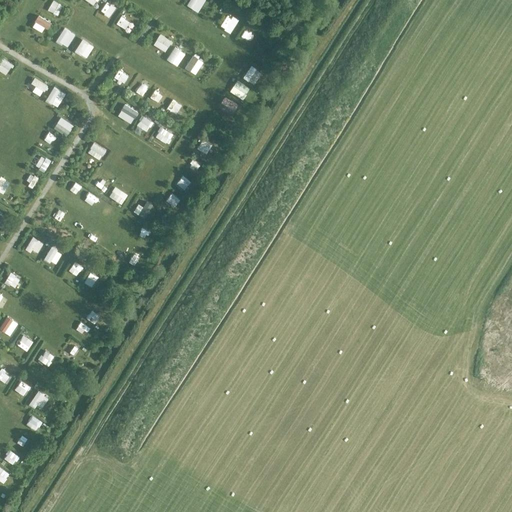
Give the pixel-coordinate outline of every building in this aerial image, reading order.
[(94,11),(100,2),(97,0),(88,0),(85,4),(94,11)] [(199,0),(193,10),(202,16),(209,5),(201,0),(199,0)] [(59,21),(63,10),(52,7),(48,17),(59,21)] [(111,23),(116,14),(106,8),(101,18),(111,23)] [(124,34),(128,23),(121,20),(117,32),(124,34)] [(45,39),(51,28),(39,21),(33,32),(45,39)] [(223,30),(231,36),(237,27),(229,21),(223,30)] [(74,51),(80,41),(65,33),(59,43),(74,51)] [(240,43),(248,49),(255,39),(247,34),(240,43)] [(161,40),(154,50),(166,58),(172,48),(161,40)] [(77,54),(84,59),(89,51),(82,46),(77,54)] [(179,72),(186,59),(174,53),(167,66),(179,72)] [(0,75),(7,80),(13,70),(3,64),(0,68),(0,75)] [(187,75),(191,79),(198,73),(193,68),(187,75)] [(131,86),(135,75),(124,71),(120,82),(131,86)] [(257,75),(250,87),(255,90),(262,79),(257,75)] [(41,102),(48,91),(35,82),(31,88),(36,91),(33,96),(41,102)] [(159,104),(164,108),(168,100),(163,97),(159,104)] [(236,116),(239,109),(225,103),(222,110),(236,116)] [(172,106),(167,115),(177,120),(182,111),(172,106)] [(127,110),(121,120),(132,126),(137,117),(127,110)] [(142,122),(139,133),(149,136),(153,126),(142,122)] [(68,137),(72,129),(64,124),(59,133),(68,137)] [(161,132),(156,140),(167,147),(172,139),(161,132)] [(94,148),(88,158),(101,165),(107,156),(94,148)] [(194,178),(199,168),(192,164),(187,175),(194,178)] [(36,188),(39,184),(26,177),(24,182),(36,188)] [(107,194),(102,192),(105,185),(97,181),(92,191),(105,197),(107,194)] [(1,182),(0,183),(0,198),(3,201),(11,188),(1,182)] [(181,183),(175,192),(184,198),(190,189),(181,183)] [(123,208),(126,198),(115,194),(112,204),(123,208)] [(172,199),(167,206),(176,212),(181,205),(172,199)] [(146,207),(140,222),(146,225),(153,210),(146,207)] [(140,220),(144,211),(138,209),(134,218),(140,220)] [(32,243),(26,255),(33,259),(39,247),(32,243)] [(46,265),(57,270),(62,258),(51,253),(46,265)] [(68,279),(73,281),(77,271),(72,269),(68,279)] [(91,289),(95,280),(90,278),(86,287),(91,289)] [(14,293),(18,285),(10,281),(6,289),(14,293)] [(91,289),(96,292),(101,284),(95,281),(91,289)] [(86,317),(96,324),(102,315),(92,308),(86,317)] [(0,332),(12,339),(18,329),(7,321),(0,332)] [(81,327),(75,336),(84,342),(90,333),(81,327)] [(23,340),(18,347),(26,352),(31,344),(23,340)] [(69,345),(62,357),(67,360),(70,354),(74,356),(78,350),(69,345)] [(3,375),(0,379),(0,384),(5,388),(11,381),(3,375)] [(13,396),(23,402),(29,392),(19,386),(13,396)] [(31,408),(41,415),(49,404),(39,397),(31,408)] [(28,429),(36,435),(41,427),(32,422),(28,429)] [(11,462),(6,469),(12,473),(17,465),(11,462)] [(0,485),(5,487),(9,478),(0,474),(0,485)]
